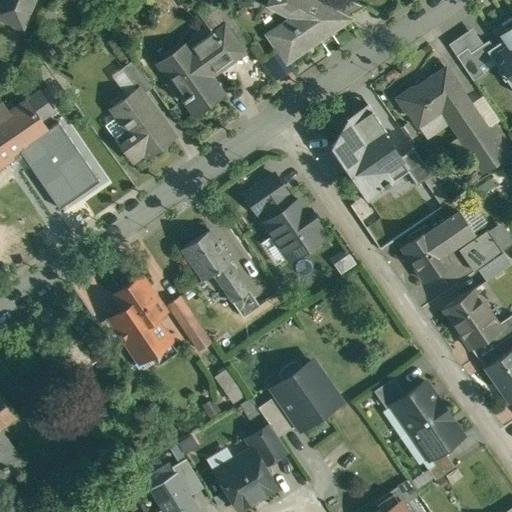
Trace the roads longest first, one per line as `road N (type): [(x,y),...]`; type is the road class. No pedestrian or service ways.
road 1 (residential): [(511,468),(274,120)]
road 2 (residential): [(274,120),(0,314)]
road 3 (residential): [(451,0),(274,120)]
